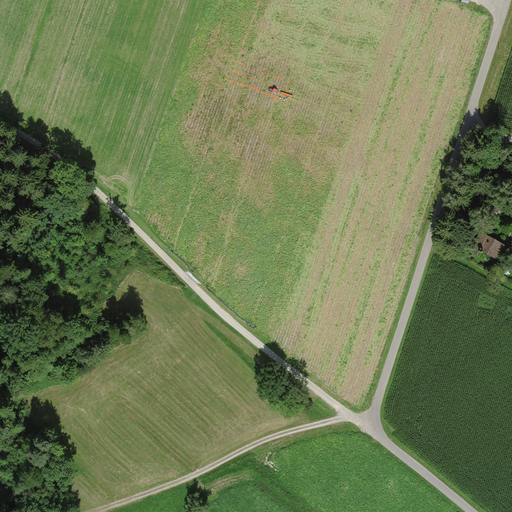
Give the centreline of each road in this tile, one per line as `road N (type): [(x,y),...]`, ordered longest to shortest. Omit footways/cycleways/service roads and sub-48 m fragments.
road 1 (unclassified): [(506,0),(372,429),(473,511)]
road 2 (track): [(0,125),(66,165),(214,307),(355,418)]
road 3 (track): [(92,511),(196,475),(265,439),(355,418)]
